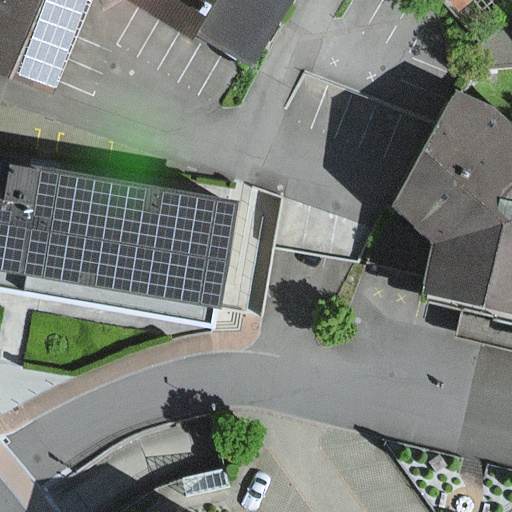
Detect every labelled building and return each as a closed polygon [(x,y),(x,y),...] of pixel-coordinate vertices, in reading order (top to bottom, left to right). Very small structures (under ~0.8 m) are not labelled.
[(77,0),(0,0),(0,71),(37,89),(77,0)] [(143,0),(243,61),(277,0),(143,0)] [(442,0),(450,10),(461,0),(442,0)] [(491,126),(464,101),(371,199),(422,247),(411,307),(511,325),(511,113),(491,126)] [(245,193),(0,153),(0,289),(223,326),(245,193)]
